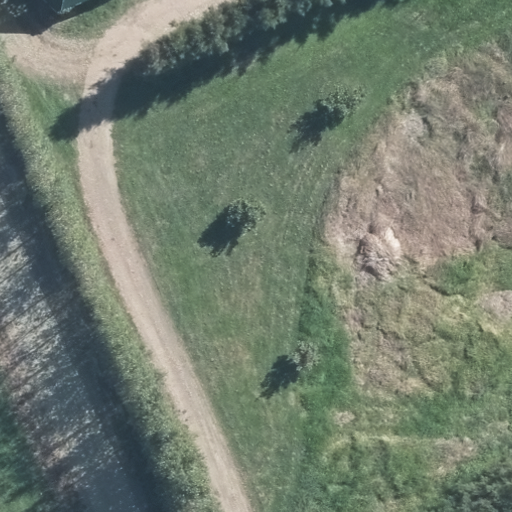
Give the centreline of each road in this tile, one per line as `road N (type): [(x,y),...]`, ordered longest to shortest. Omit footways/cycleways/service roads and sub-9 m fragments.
road 1 (track): [(192,0),(128,36),(75,130),(81,232),(214,511)]
road 2 (track): [(129,511),(0,221)]
